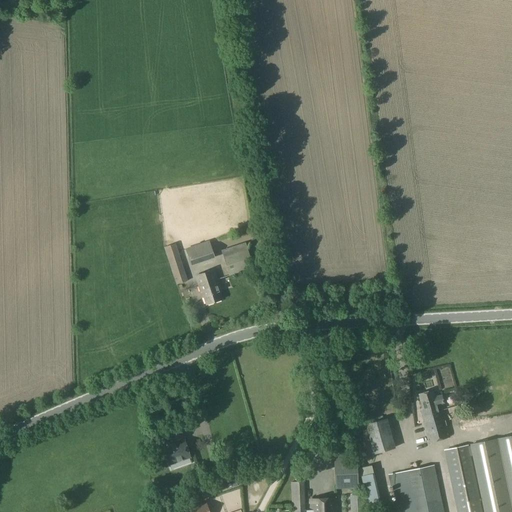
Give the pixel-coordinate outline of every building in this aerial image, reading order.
[(191,266),(214,258),(208,241),(186,249),(191,266)] [(176,285),(187,281),(175,244),(163,247),(176,285)] [(228,277),(254,269),(247,248),(221,257),(228,277)] [(222,300),(219,291),(220,291),(214,270),(195,276),(200,292),(202,292),(206,305),(222,300)] [(442,410),(441,410),(440,405),(443,404),(441,395),(435,397),(432,390),(418,394),(420,404),(419,404),(420,409),(419,409),(429,443),(450,437),(442,410)] [(465,423),(478,420),(476,414),(464,417),(465,423)] [(373,454),(395,448),(387,418),(365,424),(373,454)] [(511,511),(511,435),(470,444),(483,511),(511,511)] [(168,465),(189,458),(183,441),(162,448),(168,465)] [(456,511),(482,511),(468,444),(444,450),(456,511)] [(335,488),(358,487),(356,456),(356,454),(333,455),(335,488)] [(442,511),(433,465),(390,474),(397,511),(442,511)] [(291,507),(304,506),(303,482),(290,482),(291,507)] [(364,511),(363,494),(350,495),(350,511),(364,511)] [(336,511),(336,499),(309,500),(309,503),(310,503),(310,510),(313,510),(312,511),(336,511)] [(188,511),(208,511),(205,502),(187,508),(188,511)]
